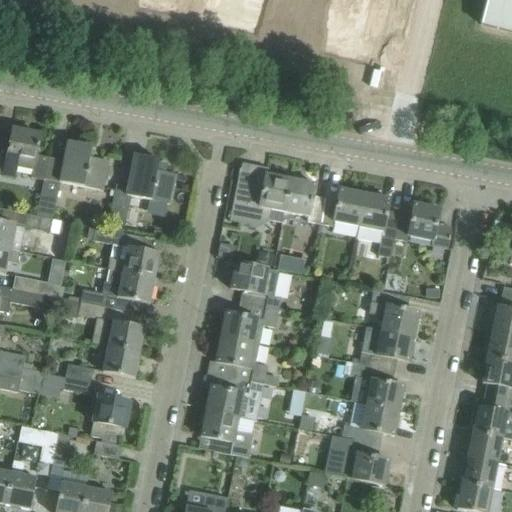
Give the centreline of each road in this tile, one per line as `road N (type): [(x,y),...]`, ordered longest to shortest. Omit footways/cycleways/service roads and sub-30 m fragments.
road 1 (residential): [(146,511),(225,124)]
road 2 (residential): [(418,511),(484,174)]
road 3 (tertiary): [(225,124),(0,83)]
road 4 (tertiary): [(392,157),(225,124)]
road 5 (residential): [(429,0),(392,157)]
